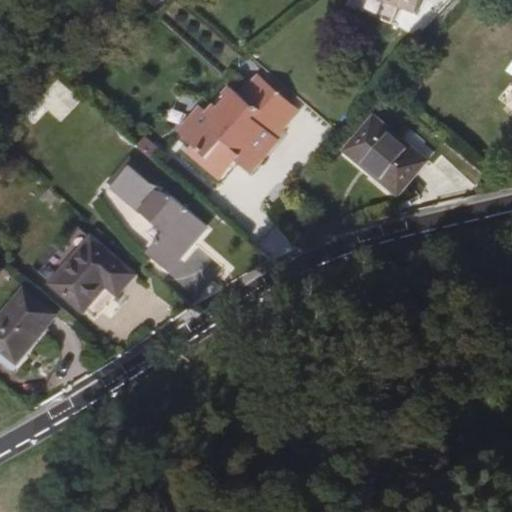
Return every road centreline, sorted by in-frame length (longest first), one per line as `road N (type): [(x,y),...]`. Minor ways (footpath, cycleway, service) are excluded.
road 1 (unclassified): [(0,443),(208,313),(423,220),(511,201)]
road 2 (track): [(511,415),(341,255)]
